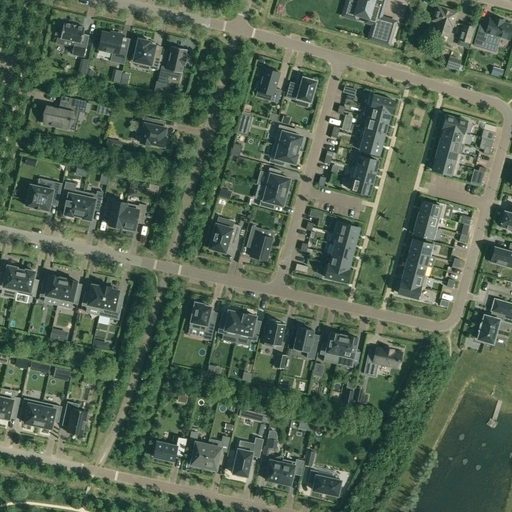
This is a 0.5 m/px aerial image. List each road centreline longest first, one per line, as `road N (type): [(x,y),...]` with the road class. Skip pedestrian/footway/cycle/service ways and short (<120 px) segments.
road 1 (residential): [(277,292),(445,327),(456,316),(487,204),(508,125),(502,106),(340,58)]
road 2 (unclassified): [(167,267),(238,29)]
road 3 (residential): [(277,292),(340,58)]
road 4 (unclassified): [(95,471),(130,390),(167,267)]
road 5 (residential): [(95,471),(274,511)]
road 6 (residential): [(0,230),(167,267)]
road 7 (residential): [(105,0),(238,29)]
